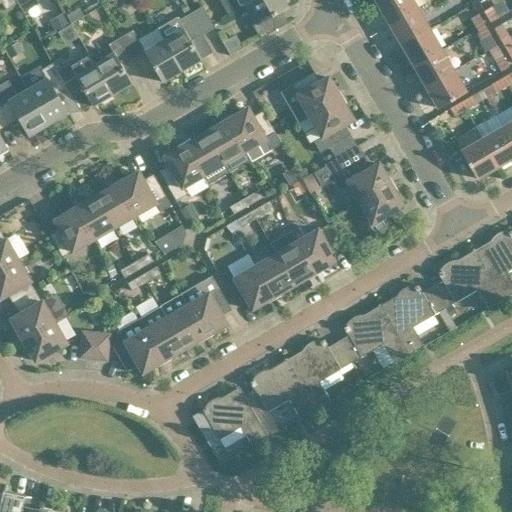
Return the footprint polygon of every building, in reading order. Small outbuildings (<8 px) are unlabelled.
[(0,0),(0,2),(1,1),(6,10),(18,3),(16,0),(0,0)] [(16,0),(18,3),(23,13),(41,3),(39,0),(16,0)] [(231,0),(238,10),(246,5),(255,0),(231,0)] [(283,0),(255,0),(246,5),(248,8),(257,24),(254,26),(262,38),(287,23),(286,22),(285,23),(279,13),(281,11),(288,7),(283,0)] [(383,0),(378,3),(390,24),(417,8),(412,0),(383,0)] [(203,6),(190,13),(203,35),(215,28),(203,6)] [(493,7),(485,12),(491,23),(499,18),(493,7)] [(390,24),(402,45),(429,29),(417,8),(390,24)] [(78,9),(67,16),(72,24),(83,18),(78,9)] [(65,13),(49,21),(55,33),(71,24),(65,13)] [(177,18),(158,29),(164,40),(182,70),(202,59),(192,42),(203,35),(190,13),(178,21),(177,18)] [(471,19),(477,30),(485,25),(479,14),(471,19)] [(494,29),(507,49),(511,46),(511,40),(502,24),(494,29)] [(492,35),(485,25),(477,30),(483,40),(492,35)] [(414,66),(442,50),(429,29),(402,45),(414,66)] [(133,30),(121,37),(133,59),(145,52),(162,82),(182,70),(164,40),(146,51),(133,30)] [(108,44),(113,53),(95,64),(112,94),(132,83),(122,65),(133,59),(121,37),(108,44)] [(48,38),(40,43),(45,51),(53,46),(48,38)] [(17,41),(5,49),(10,58),(23,51),(17,41)] [(414,66),(427,87),(454,71),(442,50),(414,66)] [(69,64),(57,70),(59,73),(66,85),(71,95),(83,88),(93,106),(112,94),(95,64),(93,65),(85,52),(68,62),(69,64)] [(504,57),(495,62),(502,72),(510,67),(504,57)] [(28,89),(48,125),(68,113),(55,91),(66,85),(59,73),(53,63),(41,70),(46,78),(28,89)] [(427,87),(439,108),(466,92),(454,71),(427,87)] [(310,116),(341,98),(329,77),(320,82),(314,72),(292,84),(293,85),(280,92),(298,123),(310,116)] [(511,72),(503,78),(508,86),(511,83),(511,72)] [(497,92),(508,86),(503,78),(492,84),(497,92)] [(0,85),(0,110),(5,120),(16,114),(29,136),(48,125),(28,89),(17,95),(9,80),(0,85)] [(472,96),(461,102),(466,111),(477,104),(472,96)] [(359,145),(357,146),(351,134),(345,124),(353,119),(341,98),(310,116),(322,137),(314,142),(321,153),(330,148),(336,158),(326,164),(359,145)] [(455,117),(466,111),(461,102),(450,108),(455,117)] [(248,108),(227,120),(245,152),(250,161),(252,163),(283,145),(276,133),(273,128),(263,111),(253,117),(248,108)] [(227,120),(206,132),(224,164),(230,173),(250,161),(245,152),(227,120)] [(511,141),(511,121),(503,127),(511,141)] [(482,139),(498,166),(511,158),(511,141),(503,127),(482,139)] [(206,132),(185,144),(203,176),(209,186),(230,173),(224,164),(206,132)] [(498,166),(482,139),(461,151),(477,179),(498,166)] [(159,171),(169,188),(172,193),(176,201),(187,194),(183,187),(203,176),(185,144),(164,157),(169,165),(159,171)] [(345,177),(360,203),(391,185),(379,163),(370,168),(358,147),(360,146),(359,145),(326,164),(337,182),(345,177)] [(138,172),(117,184),(135,215),(157,203),(156,202),(166,196),(153,174),(143,180),(138,172)] [(115,227),(135,215),(117,184),(96,196),(115,227)] [(360,203),(373,224),(368,226),(378,244),(405,228),(395,211),(404,206),(391,185),(360,203)] [(259,190),(244,198),(249,206),(263,198),(259,190)] [(76,208),(94,239),(115,227),(96,196),(76,208)] [(234,214),(249,206),(244,198),(230,207),(234,214)] [(266,203),(252,211),(256,219),(270,211),(266,203)] [(73,252),(94,239),(76,208),(55,220),(60,229),(49,235),(62,257),(72,251),(73,252)] [(242,227),(256,219),(252,211),(237,220),(242,227)] [(318,229),(297,242),(315,273),(336,260),(331,252),(341,246),(329,224),(319,230),(318,229)] [(181,226),(154,238),(161,252),(187,240),(181,226)] [(6,239),(5,239),(0,229),(0,270),(29,254),(19,236),(14,235),(6,239)] [(511,230),(509,232),(508,231),(501,232),(495,235),(491,241),(492,242),(475,252),(503,300),(511,294),(511,280),(507,272),(511,269),(511,230)] [(276,254),(294,285),(315,273),(297,242),(291,231),(270,243),(276,254)] [(442,281),(433,286),(445,308),(452,304),(477,290),(478,291),(488,309),(503,300),(475,252),(459,261),(458,260),(456,260),(453,261),(451,261),(449,262),(447,263),(445,265),(443,266),(442,268),(441,270),(441,271),(438,273),(442,281)] [(29,254),(0,270),(0,299),(8,294),(14,304),(36,291),(30,282),(31,281),(18,260),(29,254)] [(149,254),(135,262),(139,270),(154,261),(149,254)] [(256,266),(274,297),(294,285),(276,254),(256,266)] [(125,278),(139,270),(135,262),(120,270),(125,278)] [(229,269),(219,275),(237,306),(247,300),(252,309),(274,297),(256,266),(234,278),(229,269)] [(157,267),(142,275),(147,282),(161,274),(157,267)] [(128,283),(132,291),(147,282),(142,275),(128,283)] [(222,315),(232,310),(212,275),(181,294),(206,336),(227,324),(222,315)] [(413,327),(445,308),(433,286),(423,292),(418,285),(415,287),(414,285),(407,287),(401,290),(397,296),(398,297),(381,306),(409,355),(424,346),(413,327)] [(36,291),(14,304),(20,314),(11,319),(23,340),(55,322),(42,301),(36,291)] [(185,348),(206,336),(181,294),(160,306),(185,348)] [(160,306),(139,318),(164,360),(185,348),(160,306)] [(339,341),(351,363),(383,344),(394,363),(409,355),(381,306),(365,316),(364,315),(357,316),(351,319),(347,325),(347,326),(344,328),(348,335),(339,341)] [(127,371),(138,364),(143,373),(164,360),(139,318),(118,330),(114,347),(127,371)] [(55,322),(23,340),(36,361),(67,343),(55,322)] [(81,357),(93,359),(96,334),(83,332),(81,357)] [(109,335),(96,334),(93,359),(106,360),(109,335)] [(330,401),(319,382),(351,363),(339,341),(329,347),(324,339),(321,341),(320,340),(313,341),(307,345),(303,350),(304,351),(287,361),(315,409),(330,401)] [(254,390),(244,396),(261,425),(267,421),(263,414),(289,399),(300,418),(315,409),(287,361),(271,371),(270,369),(263,371),(257,374),(253,379),(253,381),(250,383),(254,390)] [(261,425),(244,396),(240,388),(223,398),(222,397),(215,398),(209,402),(205,407),(206,408),(202,410),(213,428),(203,434),(212,449),(222,443),(220,439),(241,427),(253,446),(268,437),(261,425)] [(3,494),(0,507),(0,511),(39,511),(40,509),(39,509),(23,506),(25,497),(25,496),(3,491),(2,493),(3,494)]
